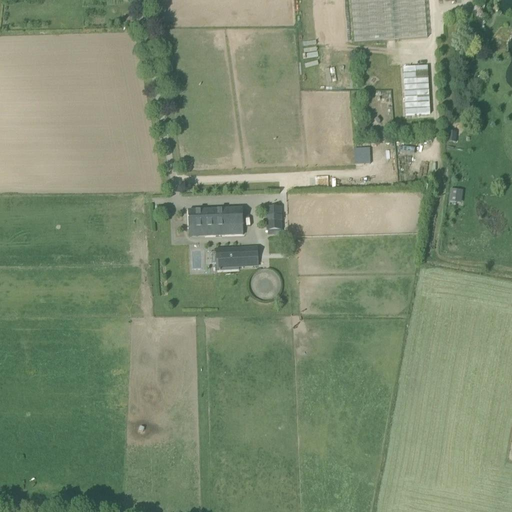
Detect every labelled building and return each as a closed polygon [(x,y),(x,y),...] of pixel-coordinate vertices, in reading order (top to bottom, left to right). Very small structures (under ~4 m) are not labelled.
[(423,0),(351,0),(355,44),(427,39),(423,0)] [(428,67),(404,69),(406,117),(430,115),(428,67)] [(448,204),(455,205),(458,191),(451,190),(448,204)] [(414,198),(413,224),(422,224),(423,198),(414,198)] [(267,208),(268,231),(281,230),(280,207),(267,208)] [(243,235),(242,209),(188,211),(189,229),(205,229),(205,237),(243,235)] [(239,270),(239,268),(258,267),(257,249),(238,249),(238,248),(216,250),(217,271),(239,270)]
